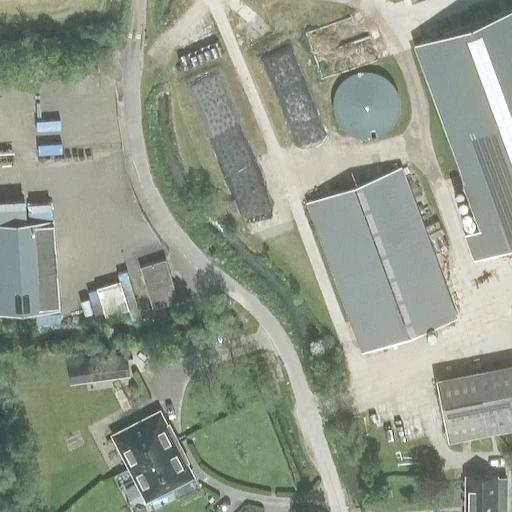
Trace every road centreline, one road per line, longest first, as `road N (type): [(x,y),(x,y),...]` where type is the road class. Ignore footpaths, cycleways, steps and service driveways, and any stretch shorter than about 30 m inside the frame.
road 1 (unclassified): [(338,511),(279,342),(190,253),(149,191),(132,113),(139,0)]
road 2 (track): [(358,393),(288,186),(211,0)]
road 3 (track): [(511,333),(488,338),(420,141),(288,186)]
road 4 (track): [(353,0),(382,10),(395,30),(420,141)]
